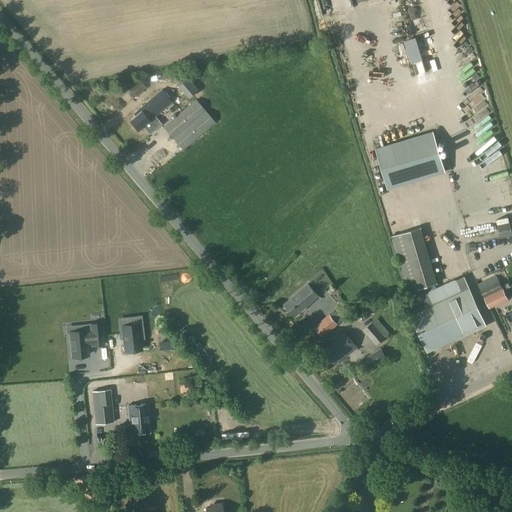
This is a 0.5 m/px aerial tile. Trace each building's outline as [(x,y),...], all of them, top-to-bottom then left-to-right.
[(188,76),(178,85),(188,98),(198,89),(188,76)] [(139,78),(126,89),(134,98),(146,87),(139,78)] [(161,90),(143,105),(144,105),(150,113),(154,118),(172,103),(161,90)] [(196,100),(163,127),(183,151),(215,123),(196,100)] [(134,115),(129,120),(138,130),(149,120),(147,117),(150,113),(144,105),(133,114),(134,115)] [(432,130),(374,148),(387,189),(444,172),(432,130)] [(511,228),(511,224),(498,226),(500,237),(511,234),(511,228)] [(420,228),(391,237),(407,293),(436,283),(420,228)] [(478,285),(490,309),(508,300),(497,276),(478,285)] [(465,277),(412,300),(416,312),(469,287),(465,277)] [(307,285),(283,306),(294,318),(318,297),(307,285)] [(469,287),(416,312),(410,315),(428,354),(487,327),(469,287)] [(334,311),(315,327),(323,337),(342,321),(334,311)] [(87,322),(70,324),(73,348),(90,346),(89,337),(94,336),(94,337),(104,336),(102,314),(91,315),(92,322),(87,323),(87,322)] [(137,316),(120,318),(123,343),(140,341),(139,330),(143,330),(141,322),(138,322),(137,316)] [(377,319),(372,323),(386,338),(390,334),(377,319)] [(372,323),(363,330),(376,346),(386,338),(372,323)] [(344,332),(322,351),(335,366),(357,347),(344,332)] [(382,349),(365,358),(370,367),(387,358),(382,349)] [(112,389),(94,391),(98,424),(116,422),(112,389)] [(148,405),(128,407),(130,428),(132,428),(132,433),(149,432),(148,421),(150,421),(148,405)]
